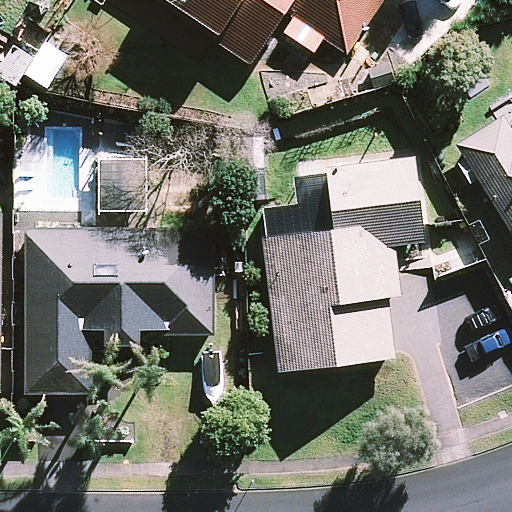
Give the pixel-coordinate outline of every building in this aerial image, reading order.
[(165,0),(220,36),(215,44),(251,68),(256,60),(278,27),(314,51),(323,38),(346,53),(381,0),(165,0)] [(56,65),(11,48),(0,75),(0,77),(44,94),(56,65)] [(458,146),(471,167),(501,215),(478,229),(504,272),(511,266),(511,121),(508,115),(458,146)] [(426,242),(416,160),(328,170),(335,232),(265,240),(280,372),(394,359),(387,297),(398,295),(393,246),(426,242)] [(91,333),(105,333),(104,348),(151,349),(151,334),(209,335),(211,231),(28,227),(25,393),(90,394),(91,333)]
